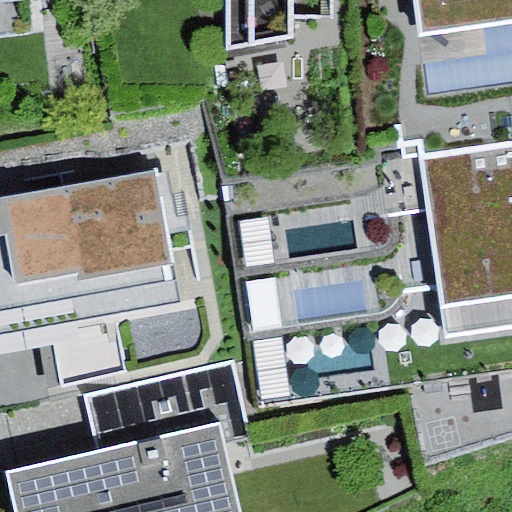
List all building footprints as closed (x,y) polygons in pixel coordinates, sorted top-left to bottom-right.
[(28,0),(0,0),(0,40),(33,36),(28,0)] [(511,0),(415,0),(420,33),(483,26),(511,22),(511,21),(511,0)] [(511,143),(422,157),(448,338),(511,328),(511,143)] [(158,171),(0,199),(0,335),(56,325),(66,379),(126,368),(117,320),(183,308),(158,171)] [(231,362),(82,396),(94,453),(7,473),(15,511),(238,511),(223,445),(249,439),(231,362)]
